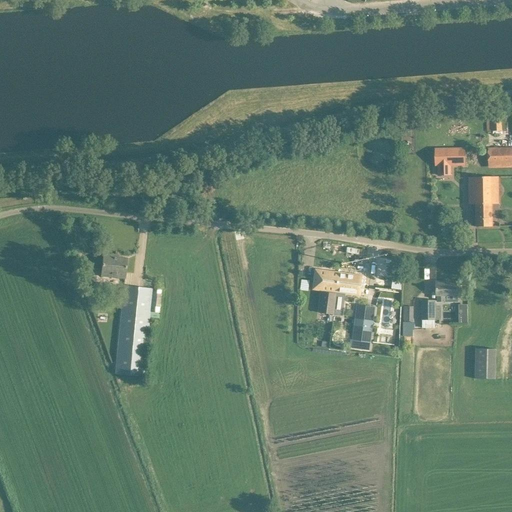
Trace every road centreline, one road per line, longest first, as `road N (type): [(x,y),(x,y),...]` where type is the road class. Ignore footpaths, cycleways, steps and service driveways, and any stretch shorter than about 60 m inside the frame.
road 1 (unclassified): [(0,214),(47,207),(331,232),(408,248),(511,250)]
road 2 (unclassified): [(285,0),(316,10),(461,0)]
